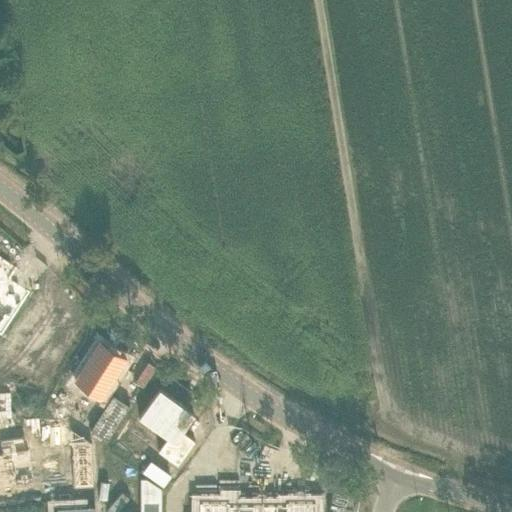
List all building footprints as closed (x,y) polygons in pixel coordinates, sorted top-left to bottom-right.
[(0,336),(9,321),(17,310),(28,294),(15,285),(16,284),(10,280),(18,269),(0,257),(0,336)] [(56,352),(31,390),(46,400),(85,340),(75,333),(81,324),(77,322),(79,318),(59,305),(56,308),(51,305),(50,308),(46,314),(39,324),(39,325),(32,336),(56,352)] [(17,310),(9,321),(18,327),(26,316),(17,310)] [(99,340),(74,379),(101,396),(126,358),(99,340)] [(160,384),(139,414),(168,435),(159,447),(179,462),(195,440),(183,431),(197,411),(160,384)] [(113,394),(90,429),(106,440),(129,405),(113,394)] [(91,443),(70,430),(73,487),(93,486),(91,443)] [(0,447),(1,453),(0,452),(0,460),(12,458),(16,484),(33,481),(28,448),(25,448),(23,435),(0,438),(0,447)] [(139,511),(161,511),(161,500),(161,487),(146,477),(140,477),(139,511)] [(183,511),(184,500),(161,500),(161,511),(183,511)] [(229,500),(198,500),(198,511),(315,511),(316,500),(284,500),(284,504),(229,504),(229,500)]
